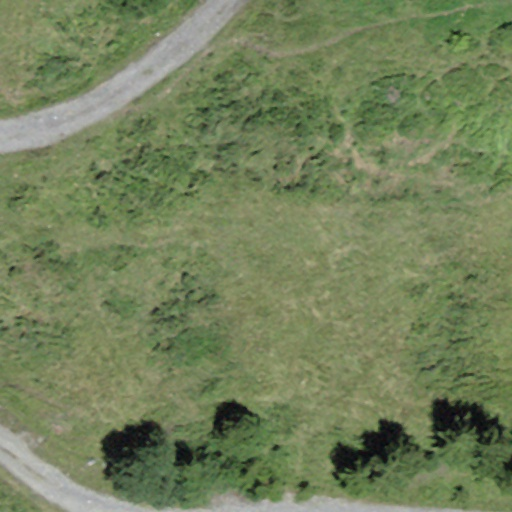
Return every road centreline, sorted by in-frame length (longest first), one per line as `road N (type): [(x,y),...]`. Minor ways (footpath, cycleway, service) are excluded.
road 1 (track): [(0,136),(95,106),(181,44),(225,0)]
road 2 (track): [(109,511),(0,447)]
